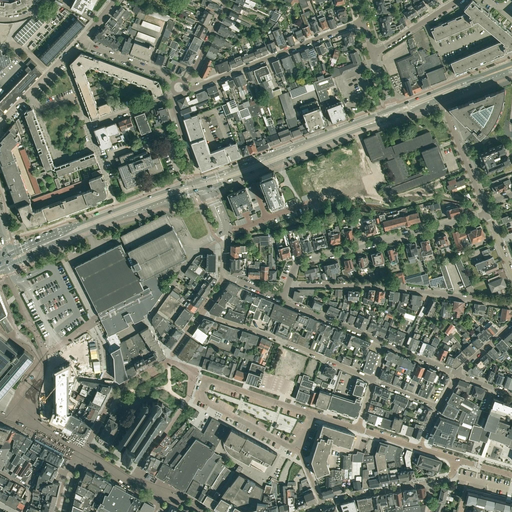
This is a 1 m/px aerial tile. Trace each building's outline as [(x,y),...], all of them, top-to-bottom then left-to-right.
[(0,0),(0,14),(5,15),(4,13),(17,11),(16,10),(27,5),(28,7),(36,0),(37,0),(38,1),(38,0),(11,0),(10,1),(9,0),(0,0)] [(74,0),(71,8),(82,13),(86,6),(92,9),(96,0),(74,0)] [(217,10),(219,5),(211,2),(211,1),(209,0),(205,0),(204,5),(217,10)] [(318,0),(298,0),(302,8),(309,6),(307,2),(310,0),(314,0),(315,3),(319,2),(318,0)] [(421,13),(423,11),(416,0),(413,0),(414,2),(413,3),(415,6),(419,13),(420,12),(421,13)] [(423,1),(420,2),(420,1),(419,0),(416,0),(423,11),(426,9),(426,8),(427,8),(423,1)] [(511,32),(472,0),(471,0),(464,10),(467,13),(465,14),(430,28),(436,41),(472,25),(471,24),(473,23),(477,21),(501,41),(499,41),(495,43),(450,62),(456,75),(504,54),(503,52),(511,49),(511,50),(511,32)] [(411,5),(410,6),(408,2),(405,4),(406,6),(414,18),(416,16),(416,15),(417,14),(411,5)] [(239,5),(239,6),(235,4),(233,6),(232,8),(232,9),(240,12),(241,9),(248,12),(250,10),(239,5)] [(378,14),(383,12),(387,12),(386,8),(391,7),(391,4),(378,8),(378,9),(377,9),(378,14)] [(411,19),(414,18),(406,6),(405,4),(404,5),(405,7),(404,7),(407,11),(405,12),(404,10),(403,11),(404,16),(406,15),(409,19),(410,19),(411,19)] [(135,5),(132,12),(138,14),(141,7),(135,5)] [(126,10),(124,9),(120,6),(117,9),(120,10),(124,13),(124,12),(128,16),(131,13),(127,10),(126,10)] [(337,7),(331,8),(333,14),(334,15),(335,15),(338,14),(339,17),(339,18),(339,20),(340,20),(340,21),(343,20),(343,21),(345,21),(346,21),(347,20),(347,19),(346,15),(347,15),(345,8),(338,10),(337,7)] [(336,26),(332,14),(333,14),(331,8),(327,10),(329,14),(328,15),(330,20),(327,21),(330,29),(336,26)] [(128,16),(124,12),(124,13),(120,10),(117,9),(115,12),(121,17),(120,17),(124,21),(127,18),(129,20),(131,18),(128,16)] [(210,19),(212,14),(205,11),(203,13),(198,10),(196,13),(210,19)] [(329,27),(325,19),(322,10),(320,11),(320,12),(319,13),(320,15),(317,16),(322,29),(323,29),(324,29),(325,28),(326,28),(329,27)] [(239,15),(236,13),(231,11),(231,12),(230,12),(229,13),(230,14),(228,17),(233,19),(240,23),(246,25),(247,23),(241,20),(237,18),(239,15)] [(274,11),(271,18),(277,21),(281,15),(274,11)] [(121,24),(124,21),(120,17),(121,17),(115,12),(112,16),(118,20),(117,21),(121,24)] [(207,25),(210,19),(196,13),(195,16),(201,18),(199,21),(207,25)] [(381,20),(380,20),(381,24),(389,22),(393,21),(391,16),(393,16),(393,13),(389,14),(389,15),(385,16),(385,17),(380,18),(381,20)] [(309,27),(307,22),(304,14),(301,15),(306,26),(305,26),(302,27),(302,28),(305,36),(306,36),(308,35),(309,34),(311,33),(309,28),(310,28),(309,27)] [(115,20),(111,17),(108,20),(118,29),(119,30),(121,27),(119,26),(120,25),(116,22),(117,22),(115,20)] [(236,22),(229,19),(225,17),(222,23),(229,26),(229,27),(239,31),(240,28),(234,25),(236,22)] [(319,30),(317,26),(316,23),(317,23),(315,17),(312,18),(313,20),(307,22),(309,27),(312,26),(314,32),(315,32),(316,32),(317,32),(317,31),(319,30)] [(73,22),(81,30),(85,26),(77,18),(73,22)] [(277,22),(277,21),(270,18),(267,23),(271,25),(269,28),(271,29),(272,28),(277,22)] [(119,30),(118,29),(108,20),(105,24),(111,29),(116,34),(119,30)] [(81,30),(73,22),(70,26),(77,34),(81,30)] [(287,46),(280,28),(277,22),(272,28),(280,49),(287,46)] [(14,23),(12,23),(9,23),(6,23),(4,23),(3,23),(1,23),(0,23),(0,43),(5,42),(14,23)] [(206,33),(208,29),(199,24),(196,23),(194,28),(197,29),(206,33)] [(230,28),(226,26),(221,24),(219,28),(236,37),(237,36),(234,33),(229,31),(230,28)] [(77,34),(70,26),(66,30),(74,38),(77,34)] [(111,33),(107,29),(104,26),(99,31),(98,30),(94,35),(93,35),(93,36),(94,36),(91,38),(94,40),(95,39),(98,41),(98,40),(104,34),(106,32),(111,34),(111,33)] [(391,30),(397,29),(396,26),(383,29),(383,30),(383,32),(384,36),(391,34),(392,34),(391,30)] [(305,39),(302,31),(301,29),(297,30),(296,27),(291,29),(293,33),(295,32),(299,41),(301,40),(305,39)] [(197,29),(196,31),(188,28),(186,30),(203,38),(206,33),(197,29)] [(239,38),(236,37),(219,28),(217,33),(226,37),(227,35),(238,40),(239,38)] [(62,34),(70,41),(74,38),(66,30),(62,34)] [(295,43),(293,38),(292,35),(289,36),(287,31),(283,33),(286,38),(285,38),(286,41),(287,40),(289,45),(295,43)] [(344,40),(353,37),(352,34),(351,34),(351,32),(343,34),(344,40)] [(70,42),(70,41),(62,34),(58,38),(66,45),(70,42)] [(105,44),(112,36),(109,34),(107,37),(104,34),(98,40),(101,43),(102,42),(104,44),(105,44)] [(225,39),(221,37),(216,34),(214,39),(228,45),(229,43),(224,41),(225,39)] [(117,41),(115,39),(116,38),(113,35),(112,36),(105,44),(108,46),(109,45),(111,48),(113,49),(116,50),(118,48),(117,47),(121,43),(118,41),(117,41)] [(200,45),(202,40),(195,36),(193,40),(183,35),(182,37),(189,40),(192,42),(200,45)] [(125,41),(124,44),(121,52),(122,52),(125,53),(125,52),(128,53),(127,54),(128,54),(132,43),(130,42),(132,38),(129,37),(127,41),(126,40),(125,41)] [(353,37),(344,40),(346,44),(343,45),(344,47),(341,48),(342,50),(344,51),(348,50),(346,46),(350,45),(349,45),(354,43),(353,41),(354,41),(353,37)] [(58,38),(54,42),(62,49),(66,46),(66,45),(58,38)] [(262,47),(260,43),(258,38),(256,39),(257,41),(263,55),(269,53),(266,46),(262,47)] [(416,48),(414,41),(413,38),(408,40),(409,44),(411,50),(416,48)] [(227,47),(228,45),(214,39),(212,43),(221,47),(222,45),(227,47)] [(257,58),(263,55),(257,41),(255,42),(258,49),(254,50),(257,58)] [(267,44),(270,52),(277,50),(274,41),(267,44)] [(62,50),(62,49),(54,42),(50,46),(58,53),(62,50)] [(200,45),(192,42),(189,47),(197,51),(200,45)] [(134,43),(129,55),(148,62),(153,49),(149,48),(148,49),(134,43)] [(249,52),(248,48),(246,43),(243,44),(250,61),(256,58),(253,51),(249,52)] [(219,48),(216,46),(212,44),(209,50),(221,56),(222,54),(217,52),(219,48)] [(244,63),(250,61),(243,44),(241,45),(245,54),(241,55),(244,63)] [(326,52),(325,51),(324,48),(323,49),(322,45),(319,46),(319,45),(316,46),(316,47),(319,54),(322,53),(324,56),(326,55),(325,52),(326,52)] [(47,50),(55,57),(58,53),(50,46),(47,50)] [(316,55),(315,51),(313,46),(307,49),(312,63),(313,66),(316,65),(314,60),(317,59),(316,55)] [(1,49),(0,49),(0,65),(4,69),(11,62),(7,48),(8,53),(2,55),(1,49)] [(187,52),(183,49),(181,48),(179,51),(181,52),(181,53),(193,59),(196,52),(189,49),(187,52)] [(421,59),(418,51),(416,48),(411,50),(413,55),(399,61),(400,66),(399,66),(400,69),(401,68),(402,72),(401,73),(403,79),(404,79),(405,81),(407,87),(403,88),(405,94),(405,96),(422,90),(422,88),(431,85),(423,64),(427,63),(425,57),(421,59)] [(160,50),(157,49),(154,57),(157,58),(155,63),(161,65),(165,57),(159,54),(160,50)] [(311,67),(313,66),(312,63),(307,49),(300,51),(304,60),(307,58),(311,67)] [(340,51),(335,49),(331,60),(332,62),(335,63),(340,51)] [(438,57),(436,53),(435,53),(429,55),(428,52),(424,49),(418,51),(421,59),(425,57),(427,63),(423,64),(431,85),(447,79),(444,72),(446,71),(440,56),(438,57)] [(43,54),(51,61),(55,57),(47,50),(43,54)] [(219,58),(221,56),(209,50),(206,56),(214,60),(216,56),(219,58)] [(362,67),(360,61),(357,51),(353,52),(352,50),(348,51),(349,54),(351,53),(354,63),(345,66),(346,68),(349,67),(353,65),(355,69),(362,67)] [(237,57),(235,53),(235,52),(232,53),(233,54),(237,66),(243,63),(240,55),(237,57)] [(304,65),(301,56),(299,52),(292,55),(295,63),(300,61),(302,66),(304,65)] [(70,64),(91,120),(100,117),(99,116),(111,111),(108,102),(96,107),(95,104),(96,103),(96,100),(94,101),(91,94),(93,93),(92,91),(90,91),(88,84),(89,84),(88,81),(87,82),(85,79),(87,78),(84,72),(88,68),(89,67),(95,70),(96,68),(99,69),(98,71),(101,72),(102,70),(109,73),(108,75),(111,76),(111,74),(118,77),(118,78),(120,79),(121,78),(128,80),(127,82),(130,83),(130,81),(137,84),(137,85),(139,86),(140,85),(151,89),(153,94),(152,94),(153,99),(156,98),(155,96),(163,93),(158,82),(81,53),(70,64)] [(190,64),(193,59),(181,53),(180,56),(184,58),(183,61),(190,64)] [(45,64),(47,65),(51,61),(43,54),(39,58),(43,62),(45,65),(45,64)] [(232,68),(237,66),(233,54),(230,55),(232,59),(229,60),(232,68)] [(294,66),(292,60),(290,55),(285,57),(291,73),(294,72),(292,67),(294,66)] [(205,57),(204,59),(206,60),(204,63),(199,74),(199,75),(200,75),(200,77),(204,79),(205,77),(206,78),(207,78),(212,67),(211,66),(213,63),(211,62),(212,60),(205,57)] [(289,74),(291,73),(285,57),(280,59),(285,70),(287,69),(289,74)] [(0,116),(42,73),(36,66),(37,65),(31,59),(23,67),(29,73),(23,79),(22,78),(6,94),(5,93),(0,98),(0,116)] [(219,73),(225,71),(221,60),(219,61),(220,63),(215,65),(219,73)] [(231,68),(229,64),(228,60),(223,62),(222,60),(221,60),(225,71),(231,68)] [(283,70),(281,64),(279,60),(275,61),(283,81),(285,80),(283,76),(281,71),(283,70)] [(181,63),(179,62),(177,61),(175,65),(176,65),(173,72),(181,75),(183,75),(186,69),(185,69),(187,66),(181,63)] [(280,82),(283,81),(275,61),(271,63),(275,73),(277,73),(280,82)] [(272,78),(268,69),(267,65),(253,70),(265,100),(281,93),(280,88),(271,91),(267,80),(272,78)] [(260,89),(255,75),(253,70),(246,73),(249,81),(250,80),(251,82),(253,82),(254,82),(258,90),(260,89)] [(247,83),(245,79),(243,74),(239,76),(244,89),(246,94),(248,93),(246,88),(244,84),(247,83)] [(242,90),(244,89),(239,76),(234,78),(237,86),(240,85),(242,90)] [(324,78),(318,80),(313,82),(314,84),(322,105),(325,104),(326,107),(332,123),(338,120),(340,119),(341,119),(347,117),(341,102),(336,103),(334,99),(330,101),(326,88),(335,85),(332,78),(331,76),(324,78)] [(232,87),(235,86),(232,78),(227,81),(232,93),(234,93),(232,87)] [(239,110),(237,106),(236,103),(232,93),(227,81),(221,83),(224,90),(227,89),(231,100),(226,102),(227,103),(231,113),(233,112),(238,110),(239,110)] [(314,84),(313,82),(313,81),(289,91),(290,93),(314,84)] [(220,99),(218,95),(220,95),(218,90),(216,85),(207,89),(209,94),(209,93),(211,98),(214,97),(216,100),(220,99)] [(451,109),(467,125),(466,126),(469,130),(475,135),(480,140),(486,134),(487,134),(491,128),(492,129),(494,126),(493,125),(495,122),(498,116),(499,116),(501,113),(499,112),(501,108),(502,104),(504,105),(505,100),(503,100),(504,95),(504,89),(489,95),(485,96),(473,101),(468,102),(451,109)] [(198,102),(208,98),(209,98),(206,90),(195,94),(198,102)] [(300,125),(298,121),(288,92),(279,95),(287,119),(286,119),(291,133),(292,137),(303,133),(300,125)] [(187,102),(186,99),(185,97),(177,100),(181,108),(194,103),(193,100),(187,102)] [(180,109),(182,115),(197,110),(195,106),(209,101),(208,98),(198,102),(199,102),(180,109)] [(319,128),(326,125),(319,106),(316,100),(309,103),(308,104),(307,103),(299,106),(309,131),(316,129),(316,128),(319,127),(319,128)] [(225,115),(231,113),(227,103),(221,105),(225,115)] [(159,116),(169,113),(166,105),(155,108),(151,110),(152,115),(158,113),(159,116)] [(251,117),(257,115),(253,105),(250,106),(250,105),(244,108),(241,109),(253,139),(258,151),(269,146),(265,135),(261,136),(260,133),(257,125),(254,126),(251,117)] [(27,110),(24,113),(26,118),(28,122),(31,131),(31,132),(33,136),(35,140),(35,141),(38,150),(39,151),(40,154),(44,164),(44,165),(45,170),(51,168),(52,169),(54,169),(55,166),(54,165),(53,162),(52,160),(51,156),(49,153),(49,151),(48,150),(46,144),(46,143),(45,141),(45,140),(44,140),(44,139),(44,137),(42,134),(41,132),(39,124),(38,122),(35,114),(33,108),(32,109),(28,110),(27,110)] [(238,110),(241,119),(244,118),(246,122),(243,123),(246,130),(242,132),(246,145),(250,153),(257,151),(253,139),(241,109),(239,110),(238,110)] [(236,121),(241,119),(238,110),(233,112),(236,121)] [(144,112),(134,116),(141,134),(151,131),(151,129),(144,112)] [(236,121),(233,112),(231,113),(225,115),(227,119),(234,117),(236,121)] [(169,113),(159,116),(156,117),(157,120),(156,120),(157,123),(170,120),(169,113)] [(235,143),(236,144),(209,154),(204,138),(196,115),(183,119),(190,142),(201,172),(241,157),(236,142),(235,143)] [(124,119),(127,128),(130,127),(131,130),(134,129),(130,117),(124,119)] [(272,140),(273,145),(280,142),(271,117),(266,119),(269,125),(266,126),(270,136),(272,140)] [(124,129),(127,128),(124,119),(118,122),(123,133),(125,132),(124,129)] [(304,120),(303,119),(298,121),(300,125),(303,133),(308,131),(306,127),(305,123),(304,120)] [(0,140),(1,141),(1,140),(2,139),(3,139),(4,140),(12,148),(16,144),(19,140),(21,138),(15,123),(13,125),(12,126),(7,132),(5,133),(1,137),(0,138),(0,140)] [(105,125),(94,130),(101,149),(105,148),(112,145),(109,136),(114,134),(114,136),(120,134),(115,123),(105,126),(105,125)] [(292,138),(290,133),(288,128),(285,130),(284,125),(279,127),(281,131),(278,132),(282,141),(292,138)] [(448,174),(444,164),(439,152),(440,151),(436,140),(436,138),(432,139),(429,131),(423,134),(395,144),(394,144),(390,146),(390,145),(385,147),(382,141),(383,141),(379,132),(375,133),(375,134),(363,139),(371,159),(372,162),(393,155),(394,158),(387,161),(395,182),(382,187),(386,197),(448,174)] [(243,145),(239,146),(241,151),(243,156),(249,154),(247,149),(244,140),(242,136),(240,137),(241,140),(243,145)] [(0,161),(16,203),(17,207),(31,201),(29,196),(11,148),(12,148),(4,140),(3,139),(2,139),(1,140),(1,141),(0,141),(0,143),(1,144),(1,145),(0,146),(0,147),(0,148),(0,161)] [(510,162),(504,149),(503,145),(503,144),(502,144),(496,147),(495,146),(495,147),(488,149),(488,150),(487,150),(484,152),(483,152),(479,154),(479,153),(479,154),(479,155),(479,154),(482,160),(481,160),(482,161),(481,161),(481,162),(482,166),(483,166),(484,166),(486,172),(487,173),(487,172),(491,171),(495,169),(496,169),(496,170),(497,169),(503,167),(504,166),(503,166),(504,166),(504,165),(510,163),(510,162)] [(20,150),(36,194),(41,192),(25,148),(20,150)] [(117,176),(124,194),(135,190),(134,186),(140,183),(137,175),(145,172),(144,168),(147,167),(150,175),(164,170),(158,156),(152,159),(150,154),(148,155),(147,151),(134,156),(133,151),(119,156),(122,165),(118,166),(121,175),(117,176)] [(55,166),(54,169),(55,170),(57,170),(58,176),(97,161),(94,152),(90,154),(89,154),(88,155),(80,158),(78,158),(71,161),(69,162),(61,164),(59,165),(57,166),(56,166),(55,166)] [(303,170),(294,174),(296,178),(295,179),(298,184),(299,185),(300,187),(307,184),(308,188),(312,186),(310,183),(317,180),(317,181),(323,178),(325,181),(330,179),(328,176),(335,173),(341,170),(343,173),(346,172),(345,168),(351,166),(350,163),(351,162),(349,156),(347,156),(346,152),(337,156),(337,157),(336,157),(335,157),(331,159),(329,160),(328,159),(325,160),(325,159),(322,160),(322,161),(322,160),(321,161),(322,162),(318,164),(317,162),(317,163),(314,164),(314,165),(311,166),(312,168),(310,168),(309,168),(306,170),(305,170),(304,171),(303,170)] [(260,177),(260,179),(260,180),(261,182),(262,186),(264,190),(263,190),(264,192),(265,194),(267,198),(267,199),(269,204),(270,204),(271,206),(273,205),(273,206),(283,202),(282,201),(285,201),(284,199),(283,194),(284,193),(283,192),(284,192),(282,188),(281,188),(280,186),(279,184),(281,183),(279,179),(279,180),(278,178),(277,178),(275,174),(274,174),(274,172),(273,172),(273,171),(262,176),(260,177)] [(22,222),(23,223),(23,224),(24,224),(24,225),(25,225),(25,226),(26,226),(27,226),(28,227),(29,227),(30,227),(31,227),(32,226),(35,225),(100,201),(104,200),(104,199),(105,199),(106,199),(106,198),(107,197),(107,196),(108,196),(108,195),(108,194),(108,193),(108,192),(108,191),(108,190),(102,175),(89,180),(92,187),(91,188),(91,189),(35,210),(34,210),(34,209),(33,209),(33,210),(30,202),(31,202),(31,201),(17,207),(22,222)] [(504,191),(506,190),(506,188),(505,185),(511,183),(508,175),(492,182),(494,187),(492,187),(492,188),(494,193),(497,192),(502,190),(503,190),(504,191)] [(463,179),(456,182),(455,179),(448,181),(449,185),(447,186),(448,191),(465,184),(463,179)] [(253,207),(251,202),(249,195),(248,195),(246,188),(245,188),(239,190),(238,190),(235,192),(234,192),(228,195),(230,201),(233,207),(232,207),(233,207),(235,214),(236,214),(244,211),(253,207)] [(446,210),(448,217),(453,216),(455,215),(455,214),(459,213),(459,212),(462,212),(462,211),(462,210),(462,209),(462,208),(462,207),(461,207),(458,208),(458,207),(457,206),(456,206),(455,206),(454,206),(453,207),(451,208),(450,206),(446,207),(446,210)] [(384,214),(379,215),(382,228),(385,228),(385,230),(405,225),(407,225),(409,225),(410,223),(420,221),(418,212),(417,212),(417,210),(414,211),(415,213),(408,215),(403,216),(402,212),(390,216),(391,219),(386,221),(384,214)] [(134,324),(145,318),(143,313),(145,312),(147,310),(150,311),(164,291),(162,286),(159,281),(157,277),(155,273),(159,271),(174,264),(188,257),(183,248),(170,221),(166,213),(120,236),(128,251),(125,252),(121,243),(75,266),(98,313),(98,314),(99,316),(100,318),(102,319),(109,333),(108,336),(109,336),(116,333),(129,326),(127,322),(132,320),(134,324)] [(374,228),(373,224),(376,223),(376,224),(380,223),(378,218),(371,219),(364,221),(366,230),(365,231),(367,235),(371,234),(371,235),(376,233),(374,228)] [(484,234),(480,225),(476,227),(476,229),(471,231),(471,230),(459,234),(458,231),(452,232),(458,251),(463,249),(462,246),(472,242),(472,243),(479,241),(479,240),(485,237),(485,236),(485,235),(485,234),(484,234)] [(333,232),(336,243),(337,243),(339,243),(339,242),(340,242),(340,241),(342,240),(338,226),(335,227),(336,230),(333,231),(333,232)] [(354,238),(351,228),(351,227),(342,230),(344,237),(346,236),(347,240),(348,241),(350,240),(351,239),(354,238)] [(303,239),(300,228),(297,229),(300,240),(301,240),(302,243),(301,243),(304,252),(307,251),(308,251),(311,251),(311,250),(309,241),(308,237),(303,239)] [(333,231),(330,231),(330,230),(327,231),(330,243),(332,243),(332,244),(333,244),(334,244),(335,244),(336,243),(333,232),(333,231)] [(292,231),(288,232),(291,241),(292,246),(294,255),(301,253),(300,248),(301,248),(300,244),(299,244),(297,239),(295,240),(292,231)] [(446,235),(445,235),(445,234),(442,235),(442,236),(438,237),(438,240),(437,240),(438,243),(439,243),(440,246),(441,249),(445,248),(449,247),(448,244),(446,235)] [(319,237),(321,247),(327,246),(324,235),(322,236),(319,237)] [(315,249),(321,247),(319,237),(315,238),(313,238),(315,249)] [(431,247),(430,247),(428,239),(427,239),(424,239),(424,241),(421,242),(424,251),(421,252),(422,253),(421,253),(421,254),(422,256),(423,256),(432,254),(431,247)] [(409,259),(415,258),(414,254),(418,253),(418,255),(421,254),(421,253),(422,253),(421,252),(420,248),(417,249),(415,243),(414,243),(412,244),(411,244),(411,243),(405,244),(409,259)] [(282,245),(278,246),(281,258),(291,256),(289,250),(290,249),(289,246),(283,248),(282,245)] [(394,248),(392,249),(391,248),(388,249),(388,250),(390,259),(391,262),(395,261),(395,262),(398,261),(397,257),(398,257),(396,251),(395,251),(394,248)] [(496,263),(495,262),(495,263),(492,257),(490,258),(488,253),(490,252),(489,249),(482,251),(483,255),(485,260),(480,262),(475,264),(478,269),(480,268),(482,273),(483,273),(484,273),(485,273),(485,272),(486,272),(487,272),(488,274),(492,273),(491,270),(497,268),(497,267),(498,267),(497,267),(498,266),(497,264),(496,263)] [(377,253),(372,254),(374,263),(375,266),(384,264),(383,261),(384,261),(381,252),(380,251),(377,252),(377,253)] [(214,278),(215,255),(208,255),(203,254),(201,254),(196,257),(192,262),(199,266),(202,269),(214,278)] [(369,264),(366,256),(362,257),(361,256),(359,256),(358,258),(360,267),(360,266),(361,269),(367,268),(368,272),(373,271),(371,263),(369,264)] [(244,258),(231,257),(231,260),(231,265),(231,266),(231,267),(230,267),(246,268),(246,264),(244,264),(244,260),(246,260),(246,258),(244,258)] [(346,269),(342,270),(344,275),(345,279),(345,280),(346,280),(348,280),(349,280),(347,273),(350,272),(354,270),(353,267),(352,264),(356,264),(355,261),(352,262),(351,259),(344,260),(346,266),(345,266),(346,269)] [(195,271),(199,266),(192,262),(189,267),(195,271)] [(336,279),(335,277),(336,276),(335,273),(340,272),(340,271),(338,262),(334,263),(329,265),(333,279),(336,279)] [(331,279),(333,279),(329,265),(328,265),(324,266),(326,272),(324,272),(325,277),(330,276),(330,279),(331,279)] [(198,275),(190,269),(188,268),(184,273),(192,279),(209,291),(213,285),(204,278),(198,275)] [(314,268),(305,271),(306,275),(308,275),(309,279),(312,278),(315,277),(318,277),(318,276),(317,274),(317,273),(315,274),(315,273),(317,273),(316,272),(319,271),(318,268),(315,269),(315,268),(314,268)] [(217,280),(214,278),(202,269),(198,275),(204,278),(213,285),(217,280)] [(394,281),(394,282),(395,282),(402,283),(406,283),(406,282),(405,279),(403,273),(397,274),(398,278),(391,280),(394,281)] [(422,275),(405,279),(406,282),(424,285),(425,285),(424,285),(423,281),(421,275),(422,275)] [(488,279),(491,287),(494,286),(495,294),(498,294),(501,294),(504,294),(507,293),(499,275),(488,279)] [(439,278),(436,279),(436,281),(438,281),(439,282),(438,282),(440,288),(443,288),(444,288),(447,288),(447,286),(446,284),(445,281),(444,279),(443,276),(438,277),(439,278)] [(204,297),(209,291),(192,279),(187,285),(198,292),(204,297)] [(230,282),(225,289),(235,296),(237,298),(238,298),(242,299),(246,290),(241,287),(230,282)] [(471,285),(466,287),(468,293),(468,292),(467,293),(468,293),(473,294),(475,294),(471,285)] [(197,307),(183,297),(179,293),(173,289),(170,294),(194,311),(197,307)] [(204,297),(198,292),(196,295),(192,292),(189,289),(183,297),(197,307),(204,297)] [(220,295),(227,300),(230,303),(231,303),(241,307),(244,300),(242,300),(242,299),(238,298),(237,298),(235,296),(225,289),(221,295),(220,295)] [(313,295),(315,289),(297,289),(297,291),(295,290),(292,299),(299,302),(301,303),(302,302),(302,301),(302,300),(302,299),(302,298),(301,297),(300,297),(300,294),(310,294),(310,295),(313,295)] [(242,299),(242,300),(244,300),(251,303),(255,294),(249,291),(246,290),(242,299)] [(384,292),(381,291),(381,290),(378,290),(378,291),(377,291),(375,299),(375,303),(380,303),(380,304),(383,304),(384,301),(384,297),(384,292)] [(343,302),(348,303),(348,299),(353,299),(353,300),(354,300),(354,301),(357,301),(357,300),(358,300),(359,300),(359,296),(360,296),(360,291),(359,291),(358,291),(348,291),(348,294),(344,294),(343,302)] [(408,302),(409,294),(402,293),(401,301),(400,301),(396,310),(398,311),(401,313),(404,314),(406,310),(400,307),(401,305),(403,306),(404,302),(408,302)] [(181,329),(194,311),(170,294),(157,311),(176,326),(181,329)] [(250,306),(249,309),(255,312),(256,308),(261,297),(255,294),(251,303),(251,304),(251,305),(250,306)] [(219,297),(216,301),(223,306),(228,310),(245,315),(247,315),(247,316),(249,310),(241,307),(231,303),(230,303),(227,300),(220,295),(219,297)] [(270,317),(275,302),(261,297),(256,308),(255,312),(253,318),(257,319),(262,309),(263,308),(268,310),(267,313),(265,312),(262,320),(267,322),(269,317),(270,317)] [(323,303),(317,301),(318,298),(315,297),(314,298),(313,298),(311,301),(313,302),(311,307),(320,311),(323,303)] [(432,299),(431,298),(424,313),(431,317),(436,307),(433,305),(436,300),(433,298),(432,299)] [(215,302),(213,306),(218,309),(218,310),(221,312),(226,314),(228,310),(223,306),(216,301),(216,302),(215,302)] [(335,308),(336,305),(334,304),(335,303),(330,301),(328,305),(329,305),(326,313),(331,316),(335,307),(335,308)] [(443,301),(443,302),(441,301),(440,314),(443,315),(443,317),(446,317),(448,307),(447,307),(448,302),(444,302),(445,301),(443,301)] [(463,314),(465,302),(458,301),(456,316),(459,317),(460,313),(463,314)] [(298,312),(275,302),(270,317),(277,320),(275,324),(272,333),(275,334),(288,340),(298,312)] [(348,304),(348,303),(343,302),(343,303),(341,302),(338,309),(335,308),(335,307),(331,316),(337,318),(340,310),(341,310),(342,306),(343,306),(343,304),(348,304)] [(345,311),(348,304),(343,304),(343,306),(342,306),(341,310),(338,318),(345,321),(348,312),(345,311)] [(486,307),(485,305),(475,304),(474,313),(480,314),(480,315),(483,315),(483,317),(478,320),(481,323),(484,320),(486,318),(487,317),(487,315),(483,314),(484,310),(486,309),(486,307)] [(209,311),(210,313),(218,315),(223,317),(226,314),(221,312),(218,310),(218,309),(213,306),(209,311)] [(426,308),(423,306),(418,315),(422,317),(426,308)] [(508,318),(509,319),(510,316),(511,316),(511,311),(510,311),(511,309),(503,308),(502,309),(501,309),(500,313),(502,313),(499,313),(498,314),(498,316),(499,317),(501,317),(500,321),(504,322),(505,321),(506,320),(508,320),(508,318)] [(246,316),(244,324),(250,326),(253,318),(255,312),(249,309),(249,310),(247,316),(247,315),(247,316),(246,316)] [(226,314),(223,317),(229,319),(238,322),(243,323),(245,315),(228,310),(226,314)] [(349,323),(352,324),(356,316),(357,312),(354,310),(352,315),(349,313),(346,321),(349,323)] [(376,311),(375,310),(373,310),(373,311),(373,312),(372,314),(372,315),(371,318),(372,318),(367,330),(372,333),(377,322),(378,320),(375,319),(377,315),(375,314),(376,311)] [(176,327),(176,326),(157,311),(152,318),(152,322),(160,335),(161,336),(160,337),(161,339),(162,340),(162,341),(163,341),(162,342),(163,343),(171,349),(178,339),(183,332),(181,330),(176,327)] [(365,314),(363,313),(364,312),(360,311),(359,315),(354,325),(359,327),(365,314)] [(288,340),(297,343),(300,335),(301,334),(295,332),(297,329),(298,326),(303,328),(308,316),(303,314),(298,312),(288,340)] [(359,327),(365,330),(369,319),(371,315),(368,314),(367,315),(365,314),(359,327)] [(13,329),(5,317),(0,320),(0,321),(7,333),(13,329)] [(309,334),(315,320),(310,317),(305,328),(308,329),(305,336),(306,336),(305,338),(307,339),(308,339),(309,334)] [(378,335),(383,322),(381,322),(382,319),(379,317),(378,320),(377,322),(372,333),(378,335)] [(203,319),(198,327),(206,332),(208,334),(212,333),(213,333),(217,335),(219,331),(218,330),(221,324),(219,323),(217,322),(213,321),(205,319),(203,319)] [(317,330),(320,322),(315,320),(309,334),(308,339),(310,340),(313,331),(316,332),(317,330)] [(487,324),(484,320),(481,323),(484,326),(492,335),(498,330),(492,323),(488,327),(486,324),(487,324)] [(378,335),(383,337),(389,323),(386,321),(385,323),(383,322),(378,335)] [(320,339),(326,324),(322,322),(318,332),(320,333),(317,338),(320,339)] [(219,331),(217,335),(221,337),(226,339),(230,340),(230,341),(235,328),(221,324),(218,330),(219,331)] [(329,339),(334,327),(326,324),(320,339),(320,340),(322,341),(324,337),(329,339)] [(451,324),(445,333),(449,335),(450,333),(455,326),(451,324)] [(484,328),(483,328),(483,327),(482,327),(481,327),(480,327),(477,324),(475,326),(487,339),(491,336),(484,328)] [(484,342),(487,339),(475,326),(474,327),(477,331),(475,333),(484,342)] [(165,354),(165,353),(155,337),(154,336),(149,327),(148,327),(147,327),(140,331),(158,360),(164,357),(164,356),(164,354),(165,354)] [(198,327),(192,335),(201,342),(203,342),(207,343),(209,340),(210,341),(210,339),(218,342),(221,337),(217,335),(213,333),(212,333),(210,336),(209,335),(208,338),(206,337),(208,334),(198,327)] [(393,341),(398,330),(394,329),(395,329),(390,327),(385,338),(393,341)] [(417,333),(418,331),(418,329),(419,328),(416,327),(412,337),(409,336),(409,337),(408,337),(408,338),(408,339),(405,346),(410,348),(417,333)] [(465,339),(468,335),(461,327),(457,330),(465,339)] [(235,328),(230,341),(237,344),(240,335),(241,331),(235,328)] [(334,348),(341,330),(335,328),(330,340),(333,341),(332,344),(328,343),(327,345),(323,354),(330,357),(332,352),(334,348)] [(511,329),(502,339),(506,342),(508,341),(511,336),(511,329)] [(342,345),(347,333),(341,330),(334,348),(337,349),(339,343),(342,345)] [(393,341),(401,345),(406,333),(401,331),(400,331),(398,330),(393,341)] [(150,365),(158,360),(140,331),(131,337),(148,366),(150,365)] [(121,342),(120,340),(116,333),(109,336),(108,336),(107,339),(107,340),(109,340),(111,345),(109,349),(111,352),(120,346),(119,343),(121,342)] [(349,347),(354,336),(348,333),(342,345),(346,347),(346,346),(349,347)] [(417,339),(419,334),(417,333),(410,348),(415,351),(420,340),(417,339)] [(477,348),(483,343),(474,333),(471,336),(473,338),(470,340),(477,348)] [(256,344),(258,336),(251,334),(246,349),(244,353),(243,357),(246,358),(248,359),(252,361),(254,355),(249,353),(251,347),(252,347),(253,343),(256,344)] [(0,397),(8,388),(9,387),(10,385),(17,377),(21,372),(25,367),(26,367),(33,358),(34,357),(32,356),(31,354),(28,352),(26,350),(25,349),(24,350),(23,351),(22,352),(20,355),(16,352),(18,351),(0,335),(0,397)] [(307,339),(305,338),(300,335),(297,343),(304,346),(306,341),(307,339)] [(359,346),(362,339),(354,336),(349,347),(353,348),(354,346),(356,347),(357,345),(359,346)] [(421,341),(416,351),(421,353),(426,343),(427,340),(428,338),(425,336),(423,342),(421,341)] [(139,371),(148,366),(131,337),(125,340),(131,357),(134,361),(133,362),(139,371)] [(206,348),(200,344),(190,337),(186,343),(196,350),(201,353),(204,353),(206,348)] [(436,347),(437,345),(439,339),(434,337),(431,345),(426,355),(431,357),(436,347)] [(262,352),(267,339),(262,338),(258,347),(261,348),(259,352),(262,352)] [(271,341),(267,339),(262,352),(260,356),(258,363),(261,364),(263,357),(262,357),(264,353),(265,349),(268,350),(271,341)] [(315,351),(319,342),(314,339),(311,346),(310,349),(315,351)] [(367,352),(368,350),(371,343),(367,341),(362,339),(359,346),(362,348),(361,349),(362,350),(361,352),(362,353),(366,355),(367,352)] [(497,348),(499,350),(504,355),(506,357),(506,358),(509,355),(507,353),(507,352),(505,350),(508,347),(502,339),(496,345),(495,346),(497,348)] [(129,358),(131,357),(125,340),(121,342),(119,343),(120,346),(125,368),(129,377),(136,373),(129,358)] [(421,353),(426,355),(431,345),(428,344),(429,341),(427,340),(426,343),(421,353)] [(469,355),(475,350),(469,344),(465,340),(463,342),(465,345),(463,347),(464,349),(469,355)] [(323,354),(327,345),(319,342),(315,351),(323,354)] [(201,353),(196,350),(186,343),(182,348),(192,355),(199,358),(201,353)] [(441,348),(437,358),(443,360),(449,348),(449,346),(445,344),(443,349),(441,348)] [(120,382),(129,377),(125,368),(120,346),(111,352),(113,356),(114,356),(115,378),(115,379),(119,382),(120,382)] [(212,353),(214,348),(209,346),(202,367),(207,368),(211,355),(212,353)] [(499,350),(497,352),(493,347),(488,352),(494,359),(497,357),(501,362),(506,357),(504,355),(499,350)] [(199,358),(192,355),(182,348),(177,356),(183,360),(184,359),(187,362),(201,366),(203,359),(199,358)] [(370,350),(363,371),(371,375),(374,367),(378,354),(370,350)] [(385,364),(388,365),(393,352),(388,350),(387,352),(385,358),(387,359),(385,364)] [(461,363),(466,358),(461,351),(459,351),(455,354),(456,356),(455,356),(461,363)] [(396,363),(399,355),(393,352),(388,365),(391,366),(390,367),(393,368),(394,368),(394,365),(395,363),(396,363)] [(454,357),(454,355),(450,353),(449,355),(448,355),(445,363),(451,366),(454,358),(454,357)] [(481,360),(484,364),(491,357),(487,353),(480,359),(481,360)] [(456,367),(461,363),(455,356),(456,356),(455,354),(454,355),(454,357),(454,358),(451,366),(455,368),(456,367)] [(212,370),(216,357),(214,356),(211,355),(207,368),(212,370)] [(396,369),(399,370),(404,357),(399,355),(396,363),(395,363),(394,365),(397,366),(396,369)] [(217,372),(221,359),(216,357),(212,370),(217,372)] [(227,375),(233,377),(236,369),(234,369),(237,360),(233,358),(228,357),(227,361),(222,373),(227,375)] [(406,370),(410,359),(404,357),(399,370),(398,372),(401,373),(403,369),(406,370)] [(222,373),(227,361),(221,359),(217,372),(222,373)] [(414,366),(415,362),(410,359),(406,370),(405,372),(409,374),(409,375),(412,376),(414,371),(413,370),(415,366),(414,366)] [(475,363),(468,370),(468,373),(478,376),(478,375),(481,376),(487,367),(484,364),(481,360),(476,364),(475,363)] [(244,365),(244,363),(243,362),(242,364),(241,364),(239,370),(236,369),(234,377),(239,379),(244,365)] [(245,381),(259,386),(265,367),(252,362),(249,371),(245,381)] [(71,413),(72,409),(75,404),(70,401),(70,400),(69,399),(76,377),(76,374),(71,364),(69,365),(55,372),(56,410),(52,419),(64,426),(71,413)] [(423,371),(424,367),(418,365),(414,373),(413,373),(411,378),(420,382),(420,381),(421,381),(425,371),(424,370),(423,371)] [(334,386),(338,375),(334,374),(336,371),(332,369),(332,368),(330,367),(329,368),(326,366),(323,373),(332,377),(329,384),(334,386)] [(386,381),(389,370),(390,367),(387,366),(386,369),(388,369),(387,371),(381,369),(378,378),(386,381)] [(486,379),(492,381),(495,372),(497,367),(494,366),(492,371),(490,370),(486,379)] [(426,384),(432,369),(428,367),(426,372),(425,371),(421,381),(422,382),(421,384),(422,384),(420,387),(417,395),(421,396),(426,386),(426,385),(426,384)] [(433,381),(438,371),(432,369),(426,384),(429,385),(433,387),(436,382),(433,381)] [(332,394),(334,395),(342,371),(340,370),(338,375),(334,386),(332,394)] [(386,381),(391,383),(394,372),(389,370),(386,381)] [(494,382),(502,385),(506,373),(504,373),(503,376),(501,375),(502,373),(498,372),(497,374),(494,382)] [(437,379),(446,384),(449,378),(448,375),(443,373),(441,378),(438,377),(437,379)] [(308,380),(309,376),(304,374),(303,376),(303,377),(301,383),(295,398),(307,402),(314,381),(308,380)] [(400,387),(402,382),(398,381),(399,377),(395,375),(392,384),(400,387)] [(503,385),(511,388),(511,375),(511,377),(506,376),(503,385)] [(355,386),(364,389),(366,382),(363,381),(363,380),(357,378),(355,386)] [(79,381),(82,383),(107,394),(112,385),(82,380),(81,380),(80,380),(79,381)] [(468,388),(470,384),(467,383),(459,380),(456,387),(455,387),(453,391),(458,394),(461,389),(464,391),(467,392),(468,388)] [(84,385),(80,393),(86,396),(88,393),(94,396),(92,400),(102,404),(107,394),(82,383),(82,384),(84,385)] [(314,392),(316,386),(316,384),(314,383),(311,391),(307,402),(313,404),(317,393),(314,392)] [(433,387),(429,385),(426,384),(426,385),(426,386),(421,396),(427,399),(433,387)] [(468,400),(474,385),(470,384),(468,388),(467,392),(465,398),(468,400)] [(362,396),(364,389),(355,386),(353,393),(362,396)] [(380,396),(382,388),(376,386),(372,398),(374,398),(376,394),(380,396)] [(476,397),(480,387),(475,386),(471,395),(476,397)] [(480,387),(476,397),(481,399),(485,389),(480,387)] [(385,403),(389,391),(384,389),(383,390),(381,396),(385,398),(381,406),(383,406),(385,403)] [(321,407),(326,392),(320,391),(315,405),(321,407)] [(362,396),(353,393),(348,391),(347,394),(356,397),(354,402),(356,402),(351,416),(356,418),(358,417),(362,404),(360,403),(362,396)] [(465,398),(458,394),(453,391),(447,402),(460,409),(463,410),(466,412),(475,418),(479,409),(480,406),(468,400),(465,398)] [(75,392),(73,398),(82,402),(89,405),(99,410),(99,409),(101,405),(102,404),(92,400),(91,400),(75,392)] [(326,392),(321,407),(326,408),(331,394),(326,392)] [(338,396),(334,395),(332,394),(327,409),(333,411),(338,396)] [(395,403),(391,411),(393,411),(396,412),(402,397),(396,394),(393,402),(395,403)] [(339,412),(344,398),(338,396),(333,411),(339,412)] [(405,407),(408,399),(402,397),(396,412),(397,413),(399,410),(401,411),(403,406),(405,407)] [(345,414),(350,400),(344,398),(339,412),(345,414)] [(511,404),(504,402),(504,401),(501,400),(494,398),(493,398),(491,405),(491,406),(488,412),(488,413),(486,420),(483,427),(473,425),(473,426),(472,429),(469,439),(479,442),(480,440),(487,442),(487,440),(490,441),(491,438),(508,444),(508,445),(507,447),(511,448),(511,404)] [(103,430),(99,437),(100,437),(111,443),(115,435),(119,437),(119,438),(118,438),(120,439),(117,444),(115,444),(115,445),(116,445),(117,445),(119,446),(120,447),(121,448),(121,449),(121,450),(122,450),(121,452),(123,453),(125,454),(127,456),(129,457),(131,455),(134,456),(135,457),(137,458),(137,460),(138,460),(139,460),(138,458),(141,454),(143,455),(143,454),(142,453),(142,452),(143,453),(145,449),(144,449),(145,448),(146,449),(147,448),(145,447),(148,443),(150,444),(150,443),(149,442),(150,440),(151,439),(152,438),(153,439),(154,438),(152,437),(155,433),(156,433),(157,433),(160,435),(171,419),(170,418),(168,416),(172,410),(171,409),(163,404),(163,403),(162,403),(161,404),(158,402),(159,400),(157,400),(157,401),(154,402),(153,401),(152,401),(153,403),(151,405),(151,404),(149,405),(147,404),(148,402),(146,402),(146,403),(144,404),(143,402),(142,403),(143,404),(141,407),(140,406),(139,406),(141,407),(141,408),(140,407),(137,411),(138,411),(138,412),(136,411),(136,412),(137,413),(134,417),(133,416),(132,417),(134,418),(131,423),(129,422),(130,423),(127,428),(126,427),(125,428),(127,429),(125,432),(120,429),(119,429),(120,427),(124,418),(120,416),(119,415),(116,422),(114,421),(115,419),(110,416),(107,423),(105,426),(104,428),(103,430)] [(356,402),(354,402),(350,400),(345,414),(351,416),(356,402)] [(82,402),(79,408),(85,410),(83,414),(86,415),(94,419),(99,410),(89,405),(82,402)] [(454,418),(459,409),(447,402),(441,413),(446,416),(454,418)] [(121,405),(120,405),(116,403),(110,414),(116,417),(121,405)] [(369,422),(375,406),(370,404),(368,408),(369,409),(367,412),(365,419),(366,421),(369,422)] [(415,410),(430,416),(433,410),(425,406),(421,405),(420,408),(424,409),(422,413),(415,410)] [(375,424),(380,408),(380,407),(375,406),(369,422),(375,424)] [(81,420),(76,432),(78,433),(79,433),(82,434),(82,435),(83,435),(84,435),(85,435),(85,434),(86,434),(87,433),(94,419),(86,415),(83,414),(85,410),(79,408),(78,412),(82,414),(80,417),(80,416),(79,417),(80,418),(79,419),(81,420)] [(384,412),(385,410),(380,408),(375,424),(380,425),(382,417),(384,412)] [(473,423),(479,425),(482,417),(485,418),(487,412),(479,409),(475,418),(473,423)] [(385,427),(390,411),(385,410),(384,412),(386,412),(385,418),(382,417),(380,425),(385,427)] [(390,410),(390,411),(385,427),(390,429),(393,420),(390,419),(393,411),(391,411),(390,410)] [(427,422),(430,416),(415,410),(414,412),(421,415),(419,419),(427,422)] [(462,421),(466,412),(463,410),(458,420),(462,421)] [(71,413),(64,426),(69,428),(70,429),(73,430),(76,431),(76,432),(81,420),(79,419),(80,418),(79,417),(80,416),(80,417),(82,414),(78,412),(76,416),(71,413)] [(473,423),(475,418),(466,412),(462,421),(462,422),(473,426),(473,425),(473,423)] [(407,425),(410,417),(404,415),(402,420),(405,421),(404,423),(402,423),(400,432),(405,433),(408,425),(407,425)] [(459,424),(459,423),(439,416),(432,431),(430,435),(429,439),(430,441),(451,447),(451,445),(453,439),(455,434),(459,424)] [(399,431),(403,418),(399,417),(399,418),(394,417),(391,426),(390,429),(391,429),(391,428),(395,429),(394,430),(399,431)] [(214,451),(227,426),(212,418),(204,433),(201,432),(201,431),(197,428),(196,429),(193,427),(192,426),(190,428),(179,441),(166,456),(166,457),(155,475),(159,477),(185,491),(185,490),(192,479),(198,467),(201,469),(202,468),(208,458),(212,455),(214,451)] [(423,430),(425,426),(420,424),(420,425),(416,423),(413,431),(412,436),(419,438),(420,437),(422,430),(423,430)] [(316,476),(327,472),(330,471),(326,460),(331,443),(331,442),(350,448),(355,434),(323,424),(319,436),(322,437),(322,438),(321,440),(318,439),(311,461),(316,476)] [(465,451),(469,439),(472,429),(459,424),(455,434),(453,439),(451,445),(451,447),(465,451)] [(0,440),(3,442),(11,428),(0,425),(0,440)] [(405,433),(411,435),(413,427),(408,425),(405,433)] [(1,447),(10,447),(10,444),(11,441),(12,438),(16,431),(11,428),(3,442),(1,447)] [(231,428),(224,441),(224,442),(224,443),(224,444),(224,445),(224,446),(224,447),(224,448),(225,449),(225,450),(226,450),(227,452),(228,453),(228,454),(229,454),(231,456),(232,456),(233,457),(234,458),(249,466),(251,462),(252,459),(267,467),(271,463),(277,453),(231,428)] [(20,448),(27,437),(22,434),(18,432),(14,439),(13,447),(14,447),(12,449),(13,451),(12,451),(12,453),(13,453),(14,451),(14,452),(17,447),(20,448)] [(162,449),(167,443),(171,438),(168,434),(167,434),(164,438),(163,438),(157,446),(155,445),(149,452),(147,454),(146,457),(144,460),(143,462),(141,467),(148,471),(158,453),(162,449)] [(24,453),(33,440),(32,440),(27,437),(20,448),(17,447),(14,452),(14,451),(13,453),(16,455),(13,459),(10,457),(4,469),(7,470),(8,468),(13,471),(22,456),(24,453)] [(168,444),(167,443),(162,449),(158,453),(148,471),(154,474),(163,461),(162,461),(164,458),(163,458),(165,455),(166,456),(179,441),(176,438),(173,441),(171,443),(170,444),(170,443),(169,443),(168,444)] [(24,453),(13,471),(11,475),(15,478),(16,477),(17,478),(19,475),(26,479),(32,472),(32,469),(31,468),(33,466),(31,465),(33,464),(43,446),(34,441),(33,443),(32,442),(24,453)] [(385,456),(389,444),(379,441),(379,442),(375,455),(380,484),(390,483),(385,456)] [(394,458),(398,447),(389,444),(385,456),(390,483),(399,481),(394,458)] [(43,446),(33,464),(38,466),(37,468),(41,470),(43,466),(44,467),(47,461),(58,467),(59,467),(58,467),(59,466),(63,458),(62,456),(60,455),(60,454),(59,454),(57,453),(54,452),(54,451),(54,452),(52,450),(51,450),(49,449),(43,446)] [(0,469),(1,470),(3,466),(9,456),(6,455),(9,451),(10,447),(1,447),(0,448),(0,469)] [(400,458),(401,453),(402,448),(398,447),(394,458),(399,481),(409,479),(406,467),(401,468),(400,458)] [(411,457),(411,456),(412,451),(407,450),(405,454),(405,457),(406,467),(409,479),(415,478),(415,475),(414,475),(413,468),(412,468),(410,460),(411,460),(411,457)] [(189,493),(197,498),(204,486),(207,480),(217,464),(220,459),(221,456),(217,453),(214,451),(212,455),(208,458),(202,468),(201,469),(198,467),(192,479),(185,490),(185,491),(186,492),(189,493)] [(363,462),(363,456),(364,453),(357,451),(356,454),(353,454),(352,461),(363,462)] [(352,461),(353,454),(348,454),(348,455),(342,455),(342,468),(348,469),(348,471),(352,471),(352,461)] [(426,470),(427,471),(427,473),(429,474),(431,475),(432,475),(434,474),(435,472),(436,471),(438,471),(441,460),(420,454),(416,464),(418,465),(418,466),(421,470),(423,468),(424,467),(427,468),(426,469),(426,470)] [(362,487),(380,484),(375,455),(363,456),(363,462),(362,480),(362,487)] [(219,474),(224,467),(225,466),(221,463),(224,457),(221,456),(220,459),(217,464),(207,480),(204,486),(197,498),(203,501),(219,474)] [(38,471),(32,482),(37,484),(36,486),(35,489),(43,491),(57,494),(60,483),(53,481),(54,481),(53,481),(52,480),(52,479),(53,479),(52,478),(54,475),(55,476),(56,475),(57,471),(56,470),(58,467),(47,461),(44,467),(43,466),(41,470),(40,473),(38,471)] [(362,480),(363,462),(352,461),(352,471),(352,479),(352,482),(352,481),(354,489),(362,488),(360,480),(362,480)] [(211,487),(203,501),(213,507),(221,494),(230,483),(231,484),(242,468),(239,465),(233,473),(224,467),(219,474),(211,487)] [(348,471),(348,469),(342,468),(342,470),(341,478),(348,478),(348,479),(352,479),(352,471),(348,471)] [(88,489),(94,474),(87,469),(84,470),(80,479),(78,484),(88,489)] [(334,472),(334,470),(333,470),(330,471),(327,472),(327,476),(326,486),(321,489),(324,498),(334,494),(332,487),(334,486),(333,482),(331,483),(332,477),(334,477),(334,474),(334,472)] [(239,473),(234,479),(230,485),(229,485),(213,507),(221,511),(266,511),(268,507),(268,501),(261,501),(260,501),(263,487),(239,473)] [(100,485),(104,479),(103,478),(100,477),(98,475),(95,474),(94,474),(88,489),(97,494),(101,485),(100,485)] [(0,496),(9,480),(1,475),(0,477),(0,496)] [(266,484),(261,501),(268,501),(268,507),(266,511),(278,511),(279,511),(274,493),(278,480),(272,477),(270,480),(271,480),(271,481),(272,486),(266,484)] [(103,492),(108,481),(104,479),(100,485),(101,485),(97,494),(99,495),(101,491),(103,492)] [(0,499),(5,502),(15,483),(9,480),(0,496),(0,499)] [(334,494),(343,492),(341,483),(341,480),(333,482),(334,486),(332,487),(334,494)] [(108,494),(113,484),(108,481),(103,492),(101,491),(99,495),(97,499),(102,502),(105,494),(108,494)] [(10,505),(21,486),(15,483),(5,502),(10,505)] [(96,501),(97,499),(99,495),(97,494),(88,489),(78,484),(76,490),(92,499),(96,501)] [(114,511),(126,491),(120,488),(113,484),(108,494),(105,494),(102,502),(97,499),(96,501),(100,503),(99,505),(97,509),(102,511),(114,511)] [(15,508),(26,489),(26,488),(21,486),(10,505),(15,508)] [(449,490),(448,490),(448,489),(442,487),(440,494),(446,496),(450,497),(452,498),(453,495),(447,493),(447,492),(448,493),(449,490)] [(427,498),(425,488),(417,489),(419,497),(419,499),(427,498)] [(28,493),(26,489),(15,508),(21,511),(23,506),(26,500),(28,493)] [(33,489),(32,493),(38,495),(42,495),(41,498),(45,499),(56,501),(57,494),(43,491),(35,489),(33,489)] [(303,493),(307,504),(317,501),(313,491),(310,492),(309,489),(302,492),(303,493)] [(418,497),(417,497),(416,489),(409,490),(412,505),(411,511),(419,511),(420,508),(425,509),(426,505),(420,506),(419,499),(418,499),(418,497)] [(97,504),(99,505),(100,503),(96,501),(92,499),(76,490),(75,497),(84,502),(92,506),(91,507),(95,508),(96,507),(97,504)] [(404,502),(405,511),(411,511),(412,505),(409,490),(403,491),(402,491),(403,496),(404,502)] [(125,511),(135,496),(126,491),(114,511),(125,511)] [(405,511),(404,502),(402,491),(393,493),(393,492),(393,493),(395,511),(405,511)] [(482,511),(484,506),(488,507),(487,509),(497,511),(498,511),(499,510),(502,510),(505,511),(508,511),(511,511),(511,502),(510,502),(507,502),(505,501),(485,496),(483,496),(475,494),(474,493),(472,493),(470,492),(468,492),(466,498),(465,500),(465,501),(472,503),(472,504),(474,505),(472,511),(482,511)] [(296,509),(307,504),(303,493),(299,495),(300,496),(296,498),(296,509)] [(395,511),(393,493),(386,494),(388,507),(388,511),(395,511)] [(286,511),(288,511),(288,503),(287,494),(284,494),(282,494),(282,495),(276,495),(276,496),(277,498),(281,497),(282,504),(284,505),(285,508),(283,508),(284,511),(286,511)] [(381,511),(388,511),(388,507),(386,494),(385,494),(379,495),(381,508),(381,509),(381,511)] [(446,496),(440,494),(438,501),(441,502),(440,503),(439,503),(436,510),(440,511),(443,507),(442,506),(443,502),(444,503),(445,499),(449,500),(450,497),(446,496)] [(379,495),(371,496),(373,510),(372,511),(381,511),(381,509),(381,508),(379,495)] [(33,496),(32,499),(41,500),(40,504),(44,505),(54,507),(56,501),(45,499),(41,498),(33,496)] [(134,511),(142,499),(135,496),(125,511),(134,511)] [(372,511),(373,510),(371,496),(357,499),(359,510),(362,511),(372,511)] [(84,502),(75,497),(73,503),(74,503),(84,509),(89,511),(91,507),(92,506),(84,502)] [(279,511),(284,511),(283,508),(285,508),(284,505),(282,504),(281,497),(277,498),(279,511)] [(150,511),(154,506),(149,504),(147,503),(145,501),(144,501),(142,500),(142,499),(134,511),(150,511)] [(359,511),(358,511),(354,500),(348,502),(348,501),(350,511),(359,511)] [(350,511),(348,501),(340,503),(343,511),(350,511)] [(32,503),(30,505),(40,510),(48,511),(49,511),(53,511),(54,507),(44,505),(40,504),(37,503),(36,505),(32,503)] [(90,511),(89,511),(84,509),(74,503),(73,504),(72,504),(70,511),(90,511)]
